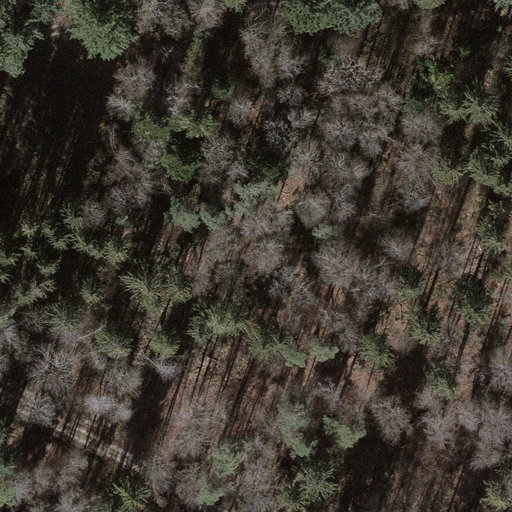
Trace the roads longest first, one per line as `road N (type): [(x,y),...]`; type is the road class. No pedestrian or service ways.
road 1 (track): [(355,0),(124,17),(0,45)]
road 2 (track): [(212,511),(0,391)]
